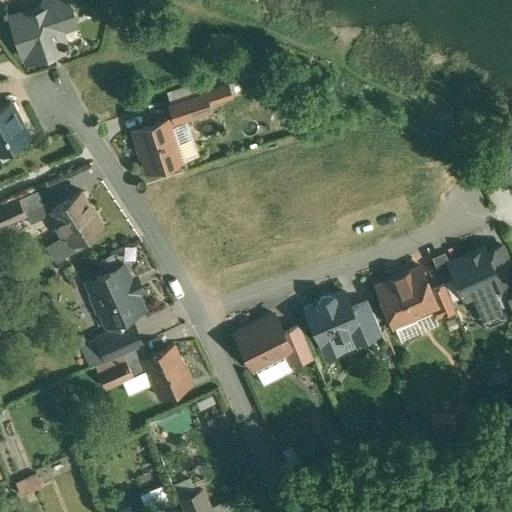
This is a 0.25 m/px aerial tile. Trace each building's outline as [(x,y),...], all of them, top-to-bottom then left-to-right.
[(44,0),(40,12),(33,13),(32,10),(13,16),(25,52),(26,51),(28,60),(69,47),(67,41),(64,42),(57,21),(73,16),(76,23),(77,23),(70,2),(66,0),(44,0)] [(203,90),(169,101),(175,119),(209,108),(203,90)] [(10,101),(0,106),(0,154),(2,158),(17,150),(14,144),(29,136),(10,101)] [(168,117),(134,129),(148,169),(158,166),(161,167),(170,164),(171,162),(182,158),(168,117)] [(511,147),(504,144),(490,173),(511,183),(511,147)] [(37,190),(19,198),(25,210),(43,202),(37,190)] [(80,190),(50,209),(56,218),(52,221),(62,236),(66,233),(75,249),(92,238),(88,233),(103,224),(80,190)] [(19,198),(0,206),(0,223),(1,226),(27,214),(25,210),(19,198)] [(511,269),(501,244),(485,251),(483,246),(448,261),(463,296),(471,292),(481,316),(501,308),(490,284),(511,274),(511,269)] [(123,263),(87,280),(93,294),(90,296),(97,311),(100,309),(107,324),(143,307),(123,263)] [(421,265),(376,284),(394,325),(434,308),(438,306),(431,289),(421,265)] [(444,283),(431,289),(438,306),(434,308),(437,315),(454,308),(444,283)] [(344,290),(306,307),(312,322),(311,324),(316,336),(318,337),(321,342),(335,335),(350,329),(359,325),(351,307),(344,290)] [(368,300),(351,307),(359,325),(350,329),(356,342),(381,331),(368,300)] [(274,313),(253,324),(251,323),(241,328),(240,330),(236,333),(253,368),(286,351),(292,348),(284,332),(274,313)] [(313,355),(300,324),(284,332),(292,348),(286,351),(290,363),(313,355)] [(112,330),(97,337),(107,359),(122,352),(112,330)] [(335,335),(321,342),(325,350),(330,352),(340,348),(335,335)] [(145,356),(142,357),(147,368),(160,397),(191,383),(173,343),(145,356)] [(140,344),(122,353),(134,375),(147,368),(142,357),(145,356),(140,344)] [(107,359),(96,364),(106,387),(134,375),(122,353),(122,352),(107,359)] [(224,447),(241,440),(227,410),(211,418),(224,447)] [(453,413),(434,412),(433,432),(453,432),(453,413)] [(197,418),(162,434),(166,443),(202,427),(197,418)] [(417,426),(406,420),(401,431),(412,437),(417,426)] [(37,473),(16,483),(21,495),(42,485),(37,473)] [(152,511),(153,511),(174,503),(165,484),(144,494),(152,511)] [(210,511),(200,489),(179,498),(184,511),(210,511)]
